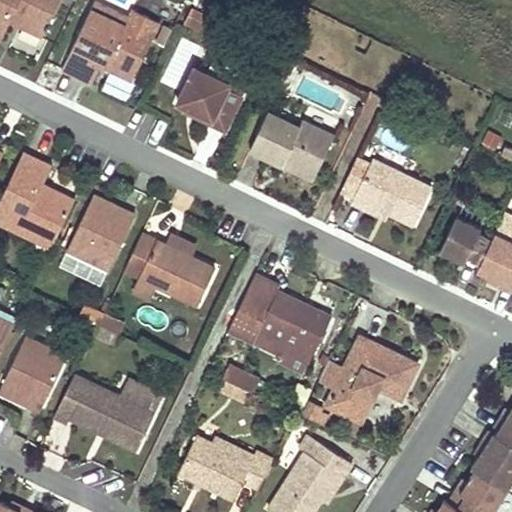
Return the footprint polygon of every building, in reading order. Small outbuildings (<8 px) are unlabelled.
[(43,31),(45,32),(47,33),(49,28),(46,26),(58,0),(0,0),(0,39),(8,23),(40,38),(43,31)] [(147,0),(142,16),(174,27),(180,11),(147,0)] [(98,66),(114,74),(130,81),(150,39),(124,26),(128,19),(93,2),(60,69),(90,84),(98,66)] [(210,16),(191,7),(184,21),(203,30),(210,16)] [(154,32),(128,19),(124,26),(150,39),(154,32)] [(13,30),(7,45),(39,58),(45,42),(13,30)] [(294,56),(280,49),(264,83),(277,90),(294,56)] [(233,63),(212,53),(204,72),(221,80),(224,81),(233,63)] [(206,117),(204,122),(224,131),(242,95),(226,87),(228,83),(224,81),(221,80),(204,72),(192,66),(174,102),(181,105),(206,117)] [(181,105),(179,110),(204,122),(206,117),(181,105)] [(407,110),(402,108),(396,120),(401,122),(407,110)] [(435,124),(407,110),(401,122),(429,135),(435,124)] [(267,112),(258,131),(249,150),(280,165),(284,157),(315,172),(333,134),(301,119),(298,127),(267,112)] [(22,151),(5,185),(0,196),(0,224),(23,235),(26,228),(52,241),(74,196),(43,181),(51,164),(22,151)] [(430,184),(372,157),(370,162),(356,156),(340,188),(354,195),(351,203),(367,211),(371,203),(388,211),(412,223),(430,184)] [(280,165),(311,180),(315,172),(284,157),(280,165)] [(107,270),(119,243),(132,216),(113,207),(115,203),(93,192),(65,251),(107,270)] [(134,212),(115,203),(113,207),(132,216),(134,212)] [(367,211),(385,219),(388,211),(371,203),(367,211)] [(491,236),(479,260),(476,267),(488,273),(511,284),(511,212),(504,208),(494,229),(493,232),(491,236)] [(479,260),(491,236),(478,230),(480,225),(455,213),(438,248),(463,260),(466,254),(479,260)] [(49,248),(52,241),(26,228),(23,235),(49,248)] [(156,284),(159,286),(196,303),(212,267),(190,256),(185,253),(165,244),(140,232),(123,268),(139,276),(156,284)] [(196,244),(171,232),(165,244),(185,253),(190,256),(196,244)] [(226,329),(252,342),(279,354),(277,359),(305,372),(313,355),(330,317),(275,291),(278,285),(253,273),(226,329)] [(510,291),(511,286),(511,284),(488,273),(485,279),(510,291)] [(156,284),(139,276),(132,292),(148,299),(156,284)] [(0,325),(10,330),(16,316),(0,308),(0,325)] [(125,324),(102,313),(97,322),(120,333),(125,324)] [(120,333),(97,322),(92,333),(115,344),(120,333)] [(0,349),(10,330),(0,325),(0,349)] [(325,405),(343,412),(360,420),(375,388),(398,399),(415,362),(358,335),(343,367),(333,387),(325,405)] [(0,388),(0,393),(9,398),(19,402),(21,398),(41,407),(65,355),(25,336),(0,388)] [(327,359),(317,380),(333,387),(343,367),(327,359)] [(256,377),(227,363),(220,377),(229,381),(250,391),(256,377)] [(162,395),(125,377),(116,396),(153,414),(162,395)] [(229,381),(220,377),(216,385),(225,390),(229,381)] [(85,381),(77,400),(68,419),(135,451),(153,414),(116,396),(85,381)] [(250,391),(229,381),(225,390),(245,400),(250,391)] [(19,402),(39,411),(41,407),(21,398),(19,402)] [(323,407),(308,400),(305,406),(300,415),(323,426),(329,414),(321,411),(323,407)] [(511,410),(505,407),(491,429),(493,431),(497,433),(511,410)] [(511,408),(511,410),(497,433),(511,442),(511,408)] [(472,452),(478,456),(493,431),(491,429),(488,428),(472,452)] [(295,445),(304,450),(308,453),(317,439),(304,431),(295,445)] [(475,469),(504,487),(511,473),(511,442),(497,433),(493,431),(478,456),(471,466),(475,469)] [(232,499),(241,481),(257,488),(271,459),(255,451),(254,454),(251,460),(213,442),(197,434),(178,472),(232,499)] [(216,435),(213,442),(251,460),(254,454),(216,435)] [(304,450),(286,478),(267,507),(275,511),(312,511),(322,498),(338,472),(343,475),(352,461),(317,439),(308,453),(304,450)] [(489,509),(504,487),(475,469),(467,481),(461,491),(464,493),(457,505),(467,511),(482,511),(486,507),(489,509)] [(326,501),(343,475),(338,472),(322,498),(326,501)] [(461,491),(467,481),(461,476),(446,499),(451,502),(457,505),(464,493),(461,491)] [(467,511),(457,505),(451,502),(446,499),(444,497),(434,511),(467,511)] [(32,511),(7,500),(4,507),(0,505),(0,511),(32,511)]
